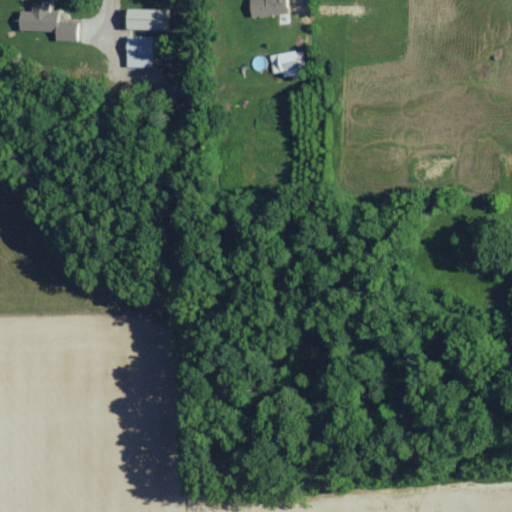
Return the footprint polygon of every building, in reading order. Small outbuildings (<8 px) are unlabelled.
[(251,0),(252,16),(288,15),(288,0),(251,0)] [(79,22),(60,22),(60,13),(51,13),(51,4),(33,4),(33,11),(22,11),(21,31),(58,32),(58,41),(79,42),(79,22)] [(129,29),(168,30),(169,10),(129,9),(129,29)] [(155,36),(129,36),(128,67),(155,68),(155,36)] [(307,68),(304,49),(271,55),(274,74),(283,72),(284,78),(301,75),(300,69),(307,68)]
